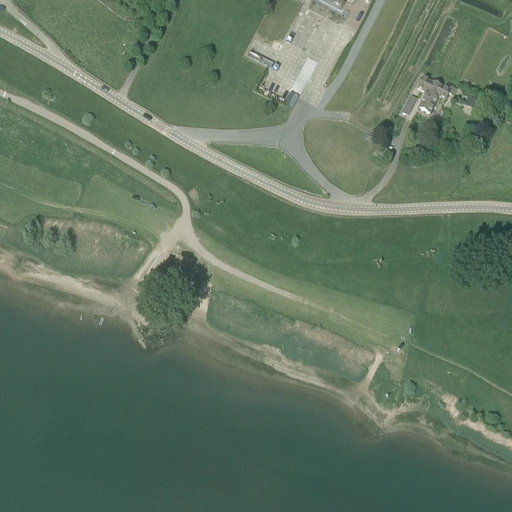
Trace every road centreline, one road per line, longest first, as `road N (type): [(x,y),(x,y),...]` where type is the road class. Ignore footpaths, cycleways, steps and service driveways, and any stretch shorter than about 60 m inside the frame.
road 1 (tertiary): [(511,208),(350,212),(293,200),(57,64)]
road 2 (unknown): [(303,113),(337,76),(380,0)]
road 3 (unknown): [(351,0),(300,120)]
